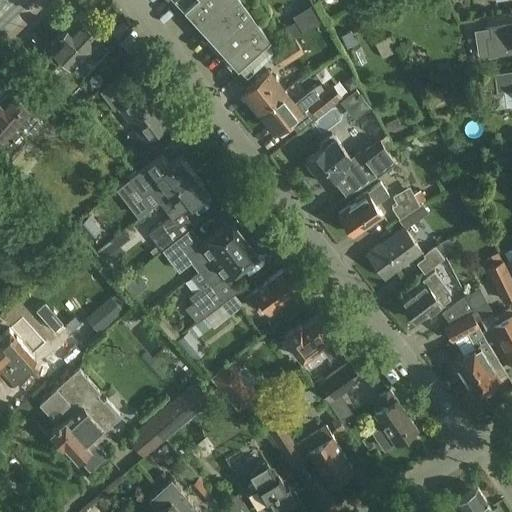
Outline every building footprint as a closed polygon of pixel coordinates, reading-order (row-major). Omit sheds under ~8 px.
[(175,0),(237,67),(237,66),(245,75),(277,48),(242,0),(175,0)] [(313,11),(280,30),(288,43),(320,24),(313,11)] [(511,22),(510,13),(487,18),(489,30),(490,36),(486,37),(489,54),(511,50),(511,22)] [(50,45),(44,52),(55,61),(61,55),(73,67),(76,64),(84,73),(99,58),(90,49),(101,38),(77,16),(67,27),(67,26),(60,33),(60,34),(50,45)] [(350,32),(342,36),(348,47),(356,44),(350,32)] [(376,44),(384,59),(398,51),(391,36),(376,44)] [(276,52),(284,65),(303,53),(295,40),(276,52)] [(249,103),(257,112),(284,91),(268,70),(243,90),(252,101),(249,103)] [(511,71),(495,74),(497,92),(511,89),(511,71)] [(116,79),(100,92),(114,110),(119,106),(146,140),(168,123),(140,88),(130,96),(116,79)] [(448,84),(425,93),(431,106),(454,96),(448,84)] [(318,115),(339,98),(330,86),(319,95),(308,104),(318,115)] [(266,120),(275,130),(308,104),(319,95),(313,87),(293,103),(284,91),(257,112),(264,122),(266,120)] [(29,137),(27,135),(40,120),(31,112),(33,109),(9,88),(0,98),(0,133),(5,138),(0,144),(0,173),(21,192),(33,178),(10,157),(29,137)] [(80,123),(59,102),(51,110),(71,131),(80,123)] [(306,164),(313,172),(314,171),(325,184),(354,162),(332,133),(320,143),(323,147),(306,160),(308,163),(306,164)] [(379,140),(363,153),(379,174),(396,161),(379,140)] [(144,195),(150,189),(160,201),(160,200),(169,193),(188,178),(195,173),(194,172),(180,155),(169,164),(160,153),(130,177),(144,195)] [(210,191),(195,173),(188,178),(169,193),(160,200),(167,209),(166,210),(170,215),(149,232),(162,249),(187,230),(194,224),(183,212),(210,191)] [(345,226),(348,231),(351,231),(354,234),(382,214),(375,203),(389,194),(381,181),(367,191),(356,198),(357,200),(339,212),(347,224),(345,226)] [(392,206),(399,218),(419,205),(413,194),(409,186),(393,195),(397,203),(392,206)] [(422,203),(426,201),(420,190),(413,194),(419,205),(422,203)] [(199,270),(201,268),(209,262),(243,236),(240,231),(243,229),(236,221),(233,223),(231,220),(199,245),(187,230),(162,249),(179,270),(191,261),(199,270)] [(420,250),(421,249),(404,227),(381,244),(381,243),(367,253),(385,276),(398,267),(397,266),(420,250)] [(248,242),(243,236),(209,262),(201,268),(212,283),(192,299),(193,301),(185,307),(196,322),(236,291),(226,277),(256,253),(254,250),(257,248),(251,240),(248,242)] [(435,246),(424,254),(426,256),(418,262),(425,272),(444,257),(435,246)] [(504,300),(511,295),(511,279),(502,260),(488,267),(504,300)] [(253,308),(262,301),(269,311),(298,289),(297,288),(299,283),(294,276),(290,278),(283,269),(254,290),(254,291),(245,297),(253,308)] [(451,299),(447,294),(450,292),(434,270),(423,278),(425,282),(401,300),(417,321),(428,312),(431,315),(443,305),(451,299)] [(94,307),(106,321),(138,295),(127,280),(94,307)] [(465,295),(443,312),(450,323),(474,310),(465,295)] [(453,361),(464,381),(491,364),(489,360),(492,357),(496,354),(471,312),(445,327),(453,341),(468,332),(477,347),(453,361)] [(329,356),(344,345),(335,333),(336,332),(326,319),(324,321),(318,313),(303,324),(300,320),(283,333),(301,358),(320,344),(329,356)] [(511,314),(501,320),(499,316),(495,318),(492,313),(481,319),(486,328),(492,325),(499,339),(499,338),(511,361),(511,314)] [(189,328),(176,339),(193,359),(206,348),(189,328)] [(0,370),(8,380),(35,356),(34,356),(42,349),(28,333),(20,341),(9,329),(0,336),(0,370)] [(61,350),(63,353),(67,357),(77,347),(72,341),(61,350)] [(386,357),(399,369),(407,361),(393,349),(386,357)] [(40,369),(49,380),(67,363),(57,353),(40,369)] [(473,395),(501,379),(499,376),(505,372),(498,360),(499,360),(496,355),(492,358),(492,357),(489,360),(491,364),(464,381),(473,395)] [(329,400),(363,377),(350,359),(317,382),(329,400)] [(210,377),(218,386),(221,389),(238,410),(258,394),(230,360),(210,377)] [(79,367),(40,402),(57,421),(55,422),(57,424),(51,430),(52,431),(51,435),(57,442),(62,442),(63,443),(64,442),(77,456),(78,455),(90,468),(106,454),(94,440),(105,430),(104,430),(113,421),(121,414),(106,397),(104,399),(98,393),(101,391),(79,367)] [(148,421),(163,438),(187,417),(188,419),(206,403),(205,402),(221,389),(218,386),(211,392),(206,386),(198,394),(189,385),(148,421)] [(395,442),(397,440),(401,442),(408,438),(408,433),(417,427),(397,397),(396,398),(390,389),(379,396),(385,405),(375,412),(382,423),(371,430),(384,448),(395,441),(395,442)] [(252,401),(242,409),(248,416),(257,409),(252,401)] [(497,418),(511,410),(506,401),(492,408),(497,418)] [(337,433),(344,428),(337,418),(330,423),(337,433)] [(341,473),(352,466),(326,426),(297,444),(282,419),(267,429),(292,469),(307,459),(306,457),(311,455),(328,482),(334,483),(341,479),(341,473)] [(213,461),(200,470),(213,489),(226,481),(213,461)] [(267,461),(249,472),(273,510),(275,508),(277,511),(297,498),(288,483),(286,485),(278,473),(275,474),(267,461)] [(189,485),(203,500),(212,491),(199,476),(189,485)] [(493,511),(478,487),(455,501),(456,503),(462,511),(493,511)] [(77,511),(73,490),(49,496),(52,511),(77,511)] [(249,511),(237,492),(225,503),(232,511),(249,511)] [(202,511),(191,500),(189,502),(180,493),(172,500),(158,511),(202,511)]
